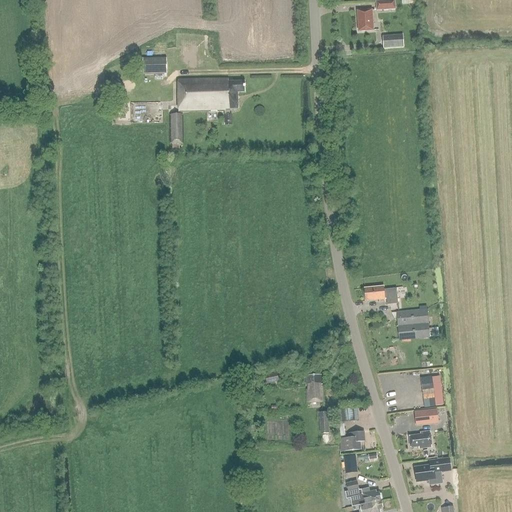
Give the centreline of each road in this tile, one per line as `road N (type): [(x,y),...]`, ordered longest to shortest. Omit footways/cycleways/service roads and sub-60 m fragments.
road 1 (tertiary): [(406,511),(332,236),(313,0)]
road 2 (track): [(316,69),(174,75)]
